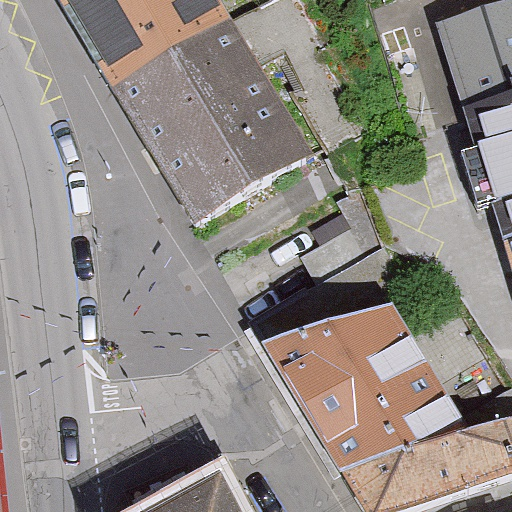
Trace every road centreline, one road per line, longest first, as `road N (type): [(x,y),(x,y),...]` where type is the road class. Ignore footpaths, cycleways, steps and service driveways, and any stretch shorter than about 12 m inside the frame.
road 1 (secondary): [(54,419),(28,199),(0,94)]
road 2 (residential): [(54,419),(177,403),(226,416),(273,460),(305,511)]
